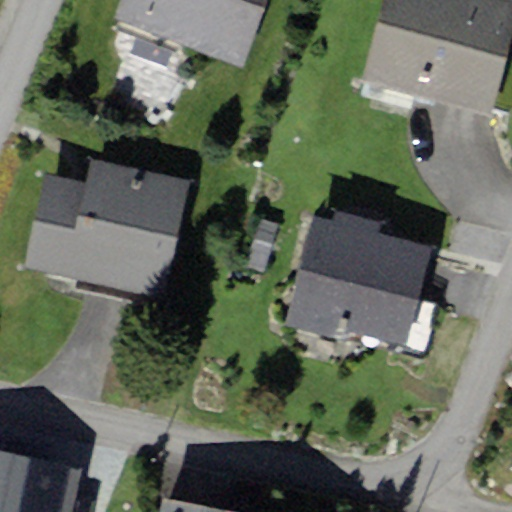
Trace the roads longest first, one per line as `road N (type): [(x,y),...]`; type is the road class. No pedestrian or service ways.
road 1 (residential): [(448,486),(0,387)]
road 2 (residential): [(511,328),(448,486)]
